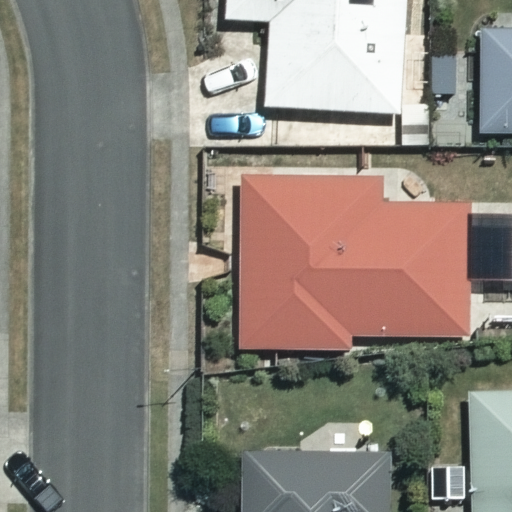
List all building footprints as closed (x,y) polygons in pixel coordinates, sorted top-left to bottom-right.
[(406,0),(223,0),(223,25),(268,27),(265,107),(402,111),(406,0)] [(511,29),(480,29),(480,137),(511,136),(511,29)] [(374,178),(238,179),(239,347),(351,346),(351,334),(463,333),(463,205),(374,205),(374,178)] [(511,511),(511,392),(469,393),(471,511),(511,511)] [(233,511),(382,511),(382,454),(233,455),(233,511)]
